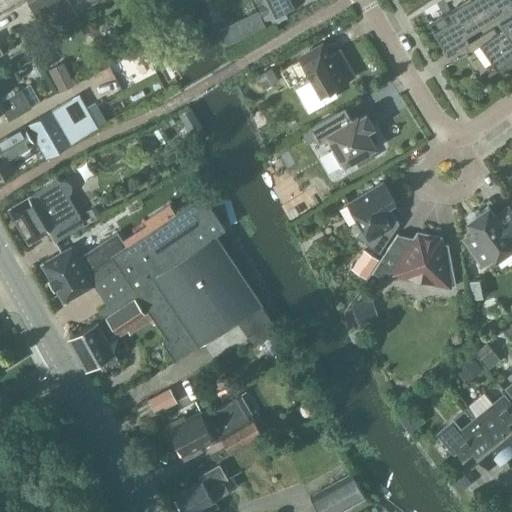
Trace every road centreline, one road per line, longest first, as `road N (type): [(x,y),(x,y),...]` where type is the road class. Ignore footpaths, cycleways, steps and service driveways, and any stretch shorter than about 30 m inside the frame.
road 1 (tertiary): [(146,511),(0,258)]
road 2 (residential): [(456,146),(370,0)]
